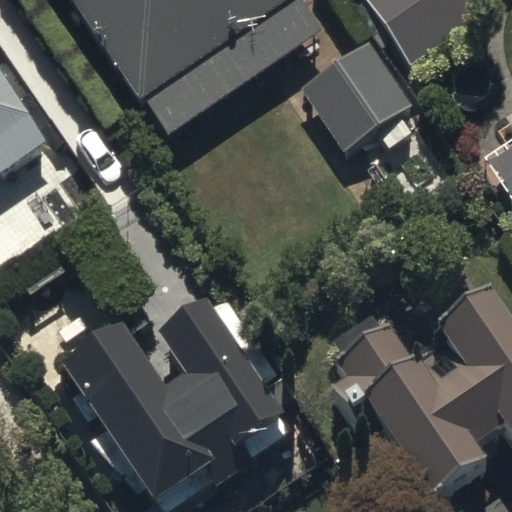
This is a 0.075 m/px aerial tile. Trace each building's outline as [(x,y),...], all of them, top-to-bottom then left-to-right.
[(73,0),(167,138),(320,35),(296,0),(73,0)] [(361,0),(409,71),(478,25),(460,0),(361,0)] [(302,91),(348,160),(414,116),(367,46),(302,91)] [(0,185),(45,155),(0,87),(0,185)] [(499,419),(511,437),(511,321),(485,282),(423,324),(452,365),(426,383),(384,322),(334,355),(429,494),(474,464),(461,445),(499,419)] [(192,368),(161,388),(123,332),(60,375),(152,511),(178,511),(224,481),(255,461),(292,436),(201,301),(164,327),(192,368)]
